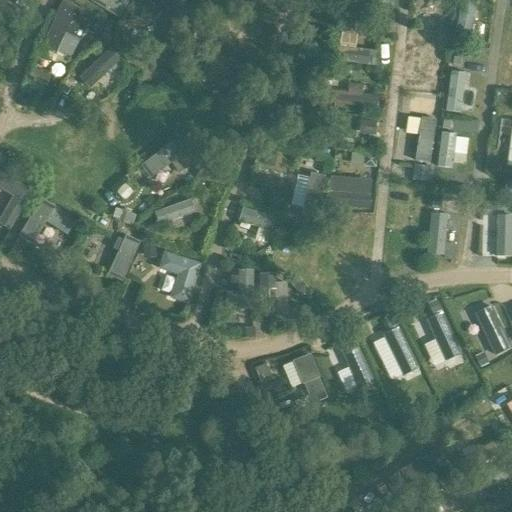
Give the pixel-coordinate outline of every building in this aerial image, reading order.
[(91,0),(90,2),(118,19),(129,0),(91,0)] [(392,0),(366,0),(367,22),(393,22),(392,0)] [(432,0),(432,24),(447,24),(447,0),(432,0)] [(469,0),(460,0),(455,33),(470,35),(476,1),(469,0)] [(62,1),(39,50),(54,57),(65,33),(80,40),(92,14),(62,1)] [(146,5),(140,18),(151,24),(158,11),(146,5)] [(178,5),(163,46),(179,52),(194,11),(178,5)] [(100,22),(91,42),(106,49),(115,29),(100,22)] [(412,32),(411,46),(446,49),(447,35),(412,32)] [(338,46),(335,62),(378,68),(380,52),(355,49),(339,46),(338,46)] [(83,74),(79,77),(91,89),(94,85),(120,61),(108,49),(83,74)] [(454,57),(453,65),(462,66),(463,59),(454,57)] [(33,67),(28,79),(44,87),(50,76),(33,67)] [(450,71),(445,111),(460,113),(465,73),(450,71)] [(169,74),(167,87),(179,89),(181,76),(169,74)] [(214,95),(211,110),(231,114),(231,110),(245,113),(253,77),(238,74),(236,84),(224,82),(221,96),(214,95)] [(286,84),(282,104),(301,107),(297,131),(316,135),(324,92),(286,84)] [(332,91),(330,104),(376,110),(378,96),(362,94),(347,93),(332,91)] [(421,119),(415,163),(429,165),(436,121),(421,119)] [(443,121),(442,129),(451,130),(452,122),(443,121)] [(361,122),(360,135),(374,136),(375,124),(361,122)] [(71,131),(48,134),(50,147),(72,145),(71,131)] [(441,133),(437,168),(452,170),(456,135),(441,133)] [(176,140),(140,167),(150,179),(185,152),(176,140)] [(264,151),(261,164),(273,167),(276,154),(264,151)] [(365,155),(363,167),(376,169),(377,156),(365,155)] [(415,170),(413,179),(431,182),(432,173),(415,170)] [(0,172),(0,190),(12,197),(0,217),(0,225),(9,231),(33,192),(0,172)] [(310,173),(299,219),(314,223),(325,177),(310,173)] [(330,193),(328,207),(369,211),(370,197),(330,193)] [(432,196),(431,208),(440,209),(441,197),(432,196)] [(271,197),(268,207),(280,211),(283,201),(271,197)] [(41,199),(18,237),(32,245),(46,223),(67,236),(75,222),(54,209),(55,208),(41,199)] [(190,200),(154,213),(158,226),(195,214),(190,200)] [(483,202),(483,211),(496,211),(496,203),(483,202)] [(410,206),(407,249),(419,250),(422,207),(410,206)] [(242,207),(237,222),(240,223),(249,226),(271,233),(276,218),(242,207)] [(123,211),(119,221),(132,226),(136,215),(123,211)] [(431,214),(427,253),(443,255),(447,215),(431,214)] [(497,217),(496,256),(511,257),(511,217),(497,217)] [(118,252),(107,276),(122,283),(140,242),(125,235),(123,240),(117,238),(112,249),(118,252)] [(156,248),(143,249),(144,260),(157,259),(156,248)] [(164,251),(158,269),(177,276),(169,299),(187,304),(200,263),(164,251)] [(263,251),(254,256),(258,264),(268,259),(263,251)] [(49,259),(45,268),(56,273),(60,264),(49,259)] [(238,284),(238,310),(253,310),(253,271),(238,271),(238,284)] [(276,275),(260,275),(261,318),(277,318),(276,275)] [(298,279),(292,285),(302,296),(308,289),(298,279)] [(490,307),(476,314),(496,356),(510,349),(490,307)] [(441,312),(426,319),(445,361),(460,354),(441,312)] [(397,327),(382,334),(403,375),(417,368),(397,327)] [(354,341),(340,347),(359,389),(373,383),(354,341)] [(308,356),(292,363),(301,385),(303,384),(311,405),(326,398),(308,356)] [(267,379),(279,373),(273,360),(246,373),(257,395),(271,388),(267,379)] [(239,428),(224,473),(239,478),(254,433),(239,428)] [(493,442),(456,460),(462,473),(499,455),(493,442)] [(355,443),(318,454),(329,495),(344,490),(337,466),(360,459),(355,443)] [(438,447),(399,471),(415,496),(438,481),(441,486),(456,477),(438,447)] [(501,464),(469,481),(476,494),(495,484),(504,480),(508,478),(501,464)] [(433,496),(419,503),(424,511),(439,511),(441,511),(433,496)]
